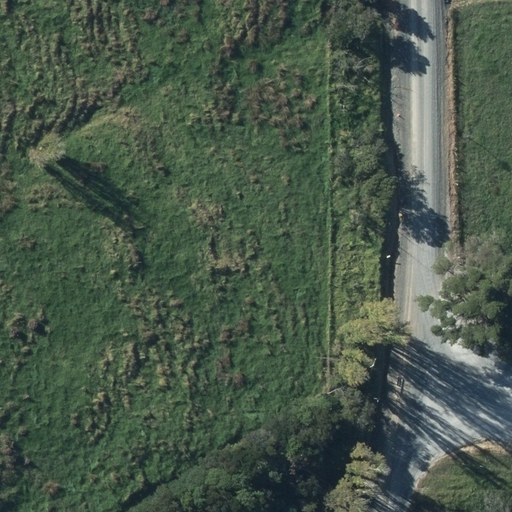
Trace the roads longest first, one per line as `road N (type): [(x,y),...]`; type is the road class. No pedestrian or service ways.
road 1 (unclassified): [(414,372),(417,0)]
road 2 (unclassified): [(381,511),(414,372)]
